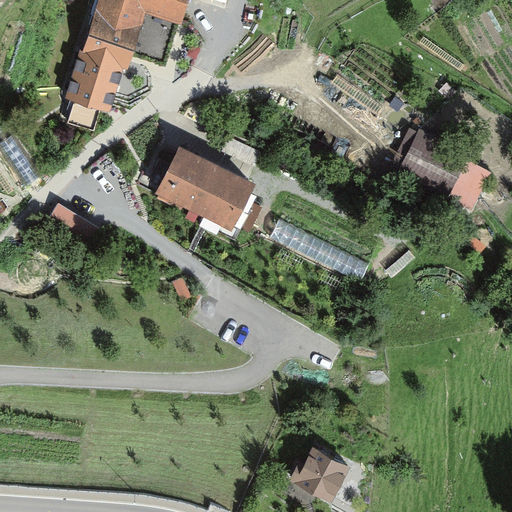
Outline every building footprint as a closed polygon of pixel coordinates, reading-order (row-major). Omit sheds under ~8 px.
[(95,0),(85,35),(132,49),(143,11),(176,21),(182,0),(95,0)] [(113,111),(132,49),(85,35),(66,97),(113,111)] [(399,170),(397,174),(472,211),(491,172),(467,160),(470,154),(419,129),(418,132),(410,128),(391,166),(399,170)] [(251,180),(174,144),(153,190),(230,226),(251,180)] [(58,204),(42,231),(84,256),(100,229),(58,204)] [(182,278),(172,283),(182,302),(191,297),(182,278)] [(298,464),(289,481),(331,504),(350,467),(313,448),(303,467),(298,464)]
